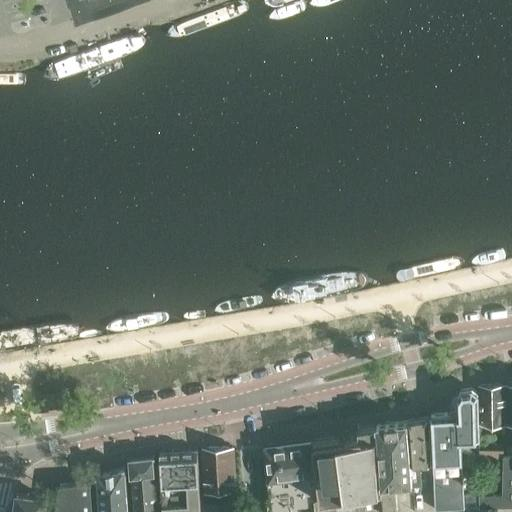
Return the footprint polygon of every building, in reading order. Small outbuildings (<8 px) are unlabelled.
[(240,0),(234,0),(156,27),(162,43),(245,14),(240,0)] [(264,0),(269,10),(295,0),(264,0)] [(143,28),(41,65),(48,85),(151,48),(143,28)] [(511,218),(503,220),(511,259),(511,218)] [(503,220),(378,247),(385,286),(511,259),(503,220)] [(385,286),(378,247),(318,259),(252,270),(260,310),(325,299),(385,286)] [(252,270),(126,292),(133,331),(260,310),(252,270)] [(126,292),(0,314),(0,315),(7,353),(133,331),(126,292)] [(480,423),(506,424),(505,383),(479,384),(480,423)] [(452,406),(452,413),(431,414),(435,509),(465,508),(461,437),(479,436),(478,392),(472,388),(462,390),(458,396),(458,397),(456,397),(455,398),(452,402),(452,403),(452,404),(452,405),(452,406)] [(38,401),(39,410),(49,409),(48,407),(67,404),(66,393),(46,395),(47,400),(38,401)] [(431,461),(428,417),(408,420),(414,490),(417,490),(416,482),(415,480),(422,480),(420,466),(418,462),(431,461)] [(414,490),(408,420),(377,424),(384,511),(397,510),(396,490),(388,489),(388,482),(411,481),(412,490),(414,490)] [(356,489),(358,511),(383,511),(377,424),(358,427),(358,432),(353,433),(349,437),(356,489)] [(313,440),(320,494),(356,489),(349,437),(341,438),(340,436),(313,440)] [(322,511),(320,494),(313,440),(263,446),(268,479),(264,479),(266,494),(264,494),(266,509),(265,509),(264,511),(322,511)] [(203,450),(206,491),(236,490),(236,489),(234,446),(206,447),(203,450)] [(201,511),(198,449),(160,451),(163,511),(201,511)] [(480,458),(492,458),(492,450),(480,449),(480,458)] [(504,450),(492,450),(492,458),(504,458),(504,455),(504,450)] [(504,458),(503,494),(479,494),(480,507),(511,506),(511,454),(504,455),(504,458)] [(131,459),(130,461),(132,476),(134,511),(158,511),(154,455),(133,458),(131,458),(131,459)] [(98,474),(100,511),(128,511),(125,467),(104,472),(98,474)] [(48,498),(27,494),(26,494),(17,493),(14,511),(93,511),(91,481),(60,484),(57,503),(47,502),(48,498)] [(201,502),(204,502),(204,500),(232,499),(232,500),(238,500),(237,489),(236,489),(236,490),(206,491),(201,491),(201,502)] [(358,511),(356,489),(320,494),(322,511),(358,511)] [(479,489),(471,489),(472,507),(480,507),(479,494),(479,489)] [(204,500),(204,502),(204,511),(232,511),(232,500),(232,499),(204,500)]
